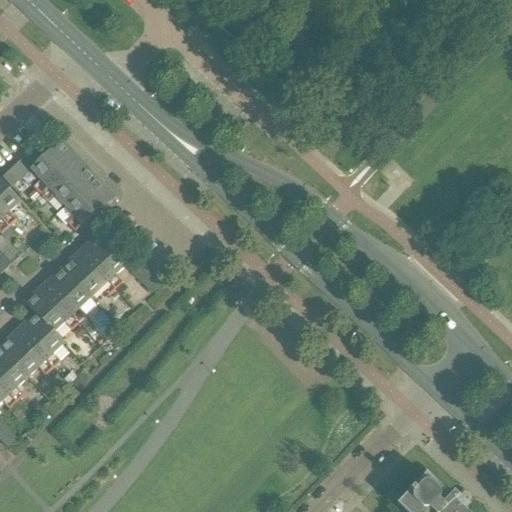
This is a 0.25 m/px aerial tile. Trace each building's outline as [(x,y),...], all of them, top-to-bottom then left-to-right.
[(33,189),(40,197),(69,169),(68,168),(73,163),(68,158),(72,154),(61,142),(38,164),(29,154),(2,179),(11,188),(30,170),(41,182),(33,189)] [(54,197),(59,202),(90,173),(85,167),(81,171),(76,166),(71,171),(69,169),(40,197),(47,204),(54,197)] [(59,202),(70,214),(101,184),(90,173),(59,202)] [(0,219),(9,229),(16,222),(9,214),(20,204),(0,182),(0,219)] [(101,184),(70,214),(75,219),(67,226),(74,233),(99,211),(101,213),(106,208),(102,204),(107,199),(102,194),(106,190),(101,184)] [(0,234),(1,236),(9,229),(0,219),(0,234)] [(9,229),(13,233),(20,226),(16,222),(9,229)] [(115,291),(122,284),(115,277),(126,266),(98,235),(86,247),(90,251),(85,255),(89,260),(88,262),(115,291)] [(466,253),(471,257),(472,258),(472,257),(479,250),(479,249),(474,245),(473,244),(472,245),(466,252),(466,253)] [(0,275),(11,265),(2,256),(0,257),(0,275)] [(61,270),(90,300),(101,290),(107,298),(115,291),(88,262),(86,263),(81,258),(76,263),(73,259),(61,270)] [(126,267),(151,294),(161,285),(136,259),(126,267)] [(78,325),(79,325),(86,318),(79,311),(90,300),(61,270),(49,281),(53,285),(48,289),(53,294),(51,296),(78,325)] [(122,284),(115,291),(120,296),(127,289),(122,284)] [(78,325),(51,296),(49,297),(45,292),(40,297),(36,293),(24,304),(34,315),(54,334),(64,325),(71,332),(78,325)] [(27,339),(25,341),(53,370),(60,363),(53,356),(64,345),(54,334),(34,315),(23,326),(27,330),(22,334),(27,339)] [(86,318),(79,325),(86,331),(92,325),(86,318)] [(92,328),(86,332),(90,336),(95,331),(92,328)] [(74,334),(79,339),(84,334),(79,329),(74,334)] [(10,338),(0,347),(0,350),(27,379),(38,369),(45,377),(53,370),(25,341),(23,342),(19,337),(14,342),(10,338)] [(0,386),(16,404),(24,397),(16,389),(27,379),(0,350),(0,386)] [(69,386),(76,379),(71,374),(64,381),(69,386)] [(16,404),(0,386),(0,404),(2,403),(9,411),(16,404)] [(10,411),(13,415),(18,420),(24,414),(16,406),(10,411)] [(0,442),(7,449),(16,440),(0,422),(0,442)]
